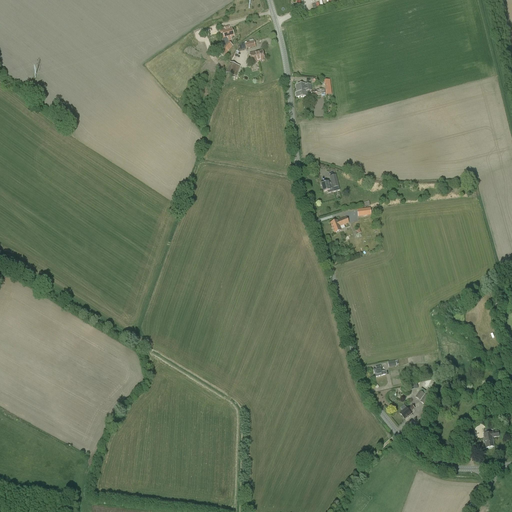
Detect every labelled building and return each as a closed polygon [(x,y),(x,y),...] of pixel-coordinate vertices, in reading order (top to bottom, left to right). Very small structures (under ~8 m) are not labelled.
[(227,39),(234,37),(232,28),(220,32),(220,34),(222,34),(223,37),(221,37),(222,40),(225,39),(227,44),(219,53),(222,56),(232,45),(228,42),(227,39)] [(251,63),(265,61),(263,51),(249,54),(251,63)] [(236,77),(240,67),(230,63),(226,74),(236,77)] [(307,92),(312,91),(311,85),(306,85),(305,84),(296,85),(297,92),(296,93),(296,98),(307,96),(307,92)] [(334,192),(333,188),(339,187),(336,175),(329,177),(330,182),(328,183),(321,184),(323,192),(327,191),(328,194),(334,192)] [(339,227),(348,223),(347,217),(330,224),(334,234),(341,231),(339,227)] [(375,378),(382,376),(382,375),(385,375),(385,371),(381,372),(380,366),(375,367),(376,370),(373,370),(375,378)] [(420,391),(415,398),(420,401),(427,392),(421,388),(419,391),(420,391)] [(425,406),(430,399),(425,395),(420,402),(425,406)] [(412,406),(408,409),(407,408),(400,413),(405,420),(408,418),(410,416),(411,415),(412,414),(411,412),(415,409),(412,406)] [(493,438),(496,438),(495,434),(484,436),(486,449),(494,448),(493,438)]
